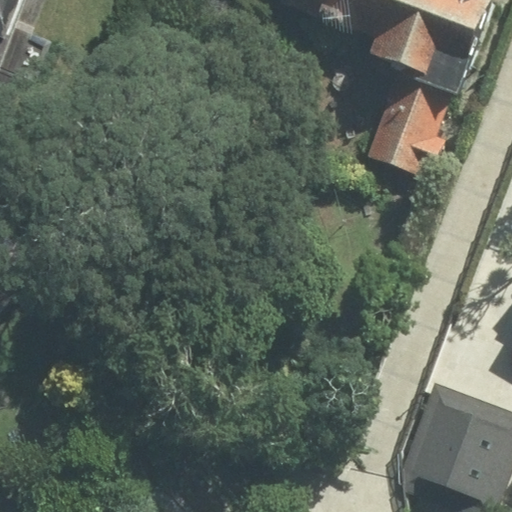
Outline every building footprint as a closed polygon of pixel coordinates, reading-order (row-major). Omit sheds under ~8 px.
[(0,0),(0,122),(1,123),(35,33),(6,23),(14,0),(0,0)] [(289,0),(287,7),(383,42),(377,57),(398,65),(363,161),(433,187),(502,0),(289,0)] [(406,212),(370,198),(339,281),(374,294),(406,212)] [(0,347),(39,290),(0,263),(0,347)] [(504,511),(511,494),(511,414),(435,383),(399,474),(492,511),(504,511)]
